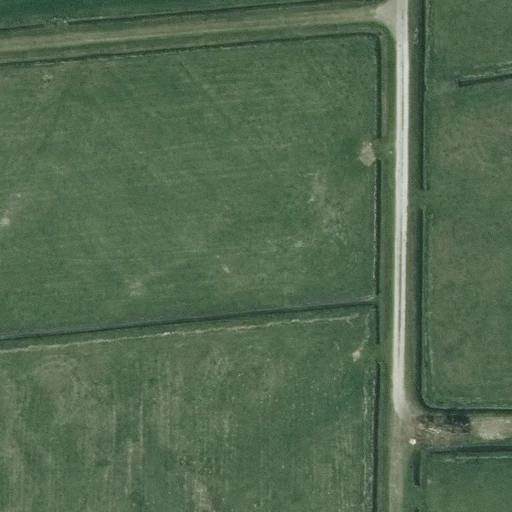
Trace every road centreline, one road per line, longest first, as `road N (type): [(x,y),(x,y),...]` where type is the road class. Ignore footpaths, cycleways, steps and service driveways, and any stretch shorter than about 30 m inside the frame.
road 1 (unclassified): [(403,428),(401,0)]
road 2 (track): [(401,7),(0,44)]
